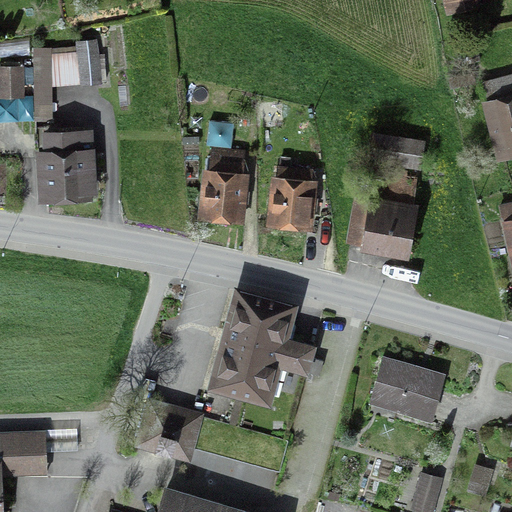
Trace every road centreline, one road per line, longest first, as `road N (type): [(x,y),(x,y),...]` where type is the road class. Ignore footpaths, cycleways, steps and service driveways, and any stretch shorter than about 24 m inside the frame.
road 1 (tertiary): [(511,338),(358,293),(162,252)]
road 2 (residential): [(162,252),(79,511)]
road 3 (tertiary): [(162,252),(0,228)]
